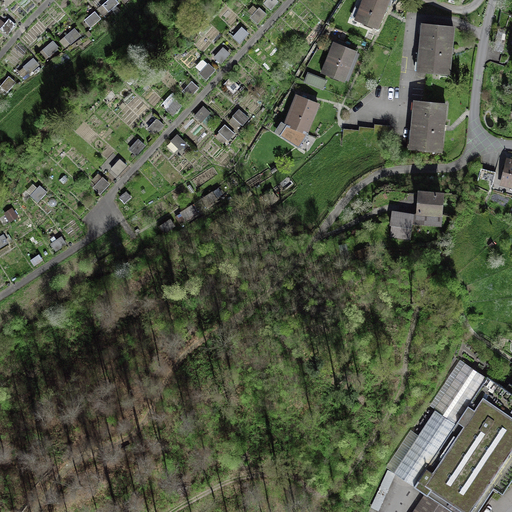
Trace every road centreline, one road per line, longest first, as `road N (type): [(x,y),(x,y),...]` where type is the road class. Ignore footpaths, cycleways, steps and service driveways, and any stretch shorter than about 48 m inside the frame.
road 1 (track): [(0,297),(86,240),(95,212),(291,0)]
road 2 (track): [(315,239),(268,294),(194,345),(176,415),(70,463),(38,511)]
road 3 (track): [(420,305),(395,401),(313,511)]
road 4 (residential): [(480,135),(455,165),(366,180),(315,239)]
road 5 (track): [(323,500),(290,477),(260,474),(219,485),(174,511)]
road 6 (residential): [(480,135),(474,108),(493,0)]
